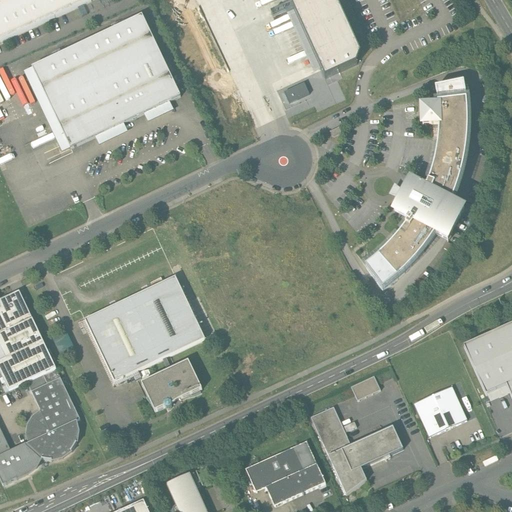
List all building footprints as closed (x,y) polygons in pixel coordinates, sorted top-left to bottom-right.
[(0,0),(0,42),(94,0),(0,0)] [(294,12),(325,80),(357,66),(361,55),(335,0),(288,0),(291,4),(271,14),(274,21),(294,12)] [(181,98),(142,17),(24,73),(62,154),(95,138),(99,145),(128,132),(124,125),(144,115),(148,122),(173,110),(170,103),(181,98)] [(304,85),(284,94),(289,105),(309,96),(304,85)] [(395,248),(370,269),(391,296),(415,273),(428,259),(443,241),(455,248),(474,210),(459,203),(466,185),(471,163),(474,143),(475,122),(473,101),(469,86),(440,90),(442,101),(442,112),(429,112),(428,135),(441,135),(437,165),(428,190),(416,184),(400,217),(412,224),(395,248)] [(181,281),(89,323),(118,389),(210,345),(181,281)] [(33,432),(33,447),(42,461),(54,466),(69,465),(80,456),(84,439),(84,424),(24,293),(0,304),(0,339),(4,349),(0,351),(0,362),(15,395),(32,384),(45,413),(37,420),(36,423),(33,432)] [(511,328),(464,349),(489,404),(509,395),(511,402),(511,328)] [(208,392),(193,363),(148,388),(159,416),(208,392)] [(451,390),(415,407),(429,439),(466,422),(451,390)] [(332,409),(309,419),(346,498),(366,489),(357,471),(401,450),(390,427),(349,446),(332,409)] [(0,454),(10,450),(0,427),(0,454)] [(278,511),(328,489),(308,443),(246,471),(257,497),(267,495),(275,511),(278,511)] [(0,475),(5,486),(38,470),(26,444),(0,456),(0,475)] [(178,511),(207,511),(192,476),(167,487),(178,511)] [(147,511),(144,502),(121,511),(147,511)]
